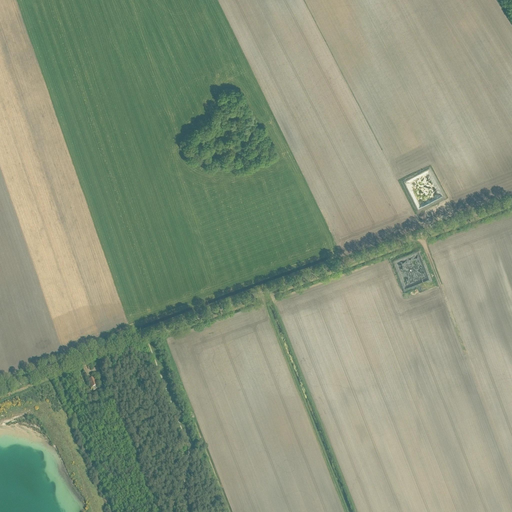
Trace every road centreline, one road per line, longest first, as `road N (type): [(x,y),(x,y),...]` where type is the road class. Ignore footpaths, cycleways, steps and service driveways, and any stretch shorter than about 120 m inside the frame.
road 1 (unclassified): [(0,389),(511,199)]
road 2 (track): [(258,293),(344,511)]
